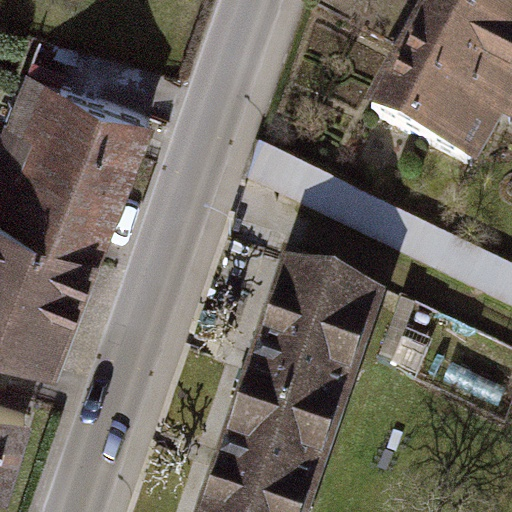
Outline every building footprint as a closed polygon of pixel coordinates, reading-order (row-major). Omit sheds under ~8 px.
[(511,0),(433,0),(369,111),(480,171),(507,124),(511,125),(511,0)] [(0,173),(0,205),(98,244),(144,118),(34,77),(0,173)] [(0,343),(51,363),(98,244),(0,205),(0,343)] [(223,459),(204,511),(317,511),(391,299),(290,265),(257,362),(223,459)] [(0,407),(0,487),(3,488),(26,415),(0,407)]
